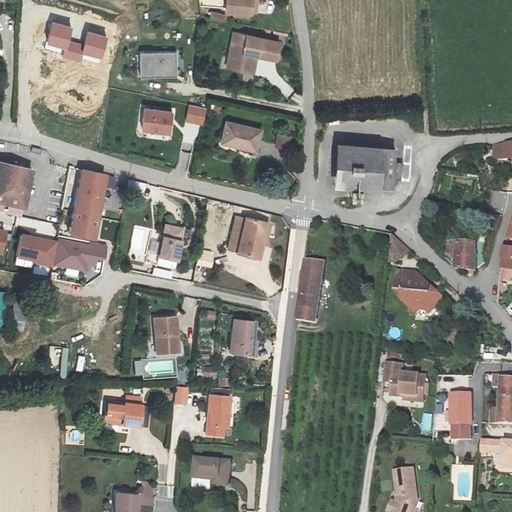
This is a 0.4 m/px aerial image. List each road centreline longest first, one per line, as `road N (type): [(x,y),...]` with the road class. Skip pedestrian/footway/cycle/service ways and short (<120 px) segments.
road 1 (unclassified): [(0,133),(304,209)]
road 2 (unclassified): [(304,209),(269,511)]
road 3 (unclassified): [(304,209),(308,79),(296,0)]
road 4 (unclassified): [(402,221),(440,147),(511,135)]
